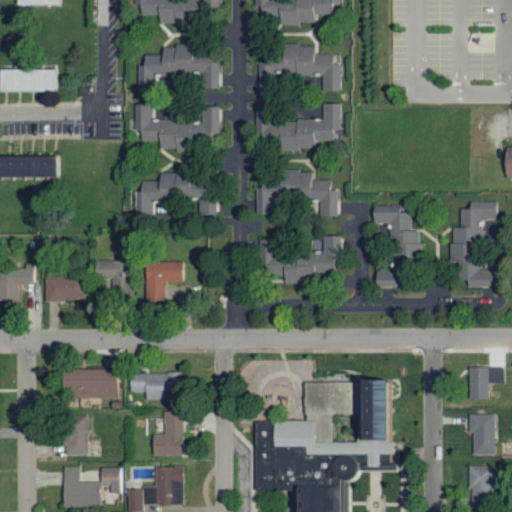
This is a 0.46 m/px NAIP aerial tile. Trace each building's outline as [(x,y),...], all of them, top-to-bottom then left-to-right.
[(151,0),(150,14),(161,15),(160,22),(203,26),(204,12),(221,14),(222,0),(151,0)] [(254,0),(256,16),(277,15),(277,25),(313,23),(313,14),(331,13),(331,4),(340,3),(340,0),(254,0)] [(143,91),(161,90),(160,76),(198,74),(199,89),(222,88),(222,74),(218,74),(218,61),(203,62),(202,44),(168,46),(169,54),(148,55),(149,65),(142,65),(143,91)] [(341,90),(340,64),(332,64),(332,53),(314,54),(314,44),(280,45),(280,52),(264,52),(264,75),(321,74),(322,91),(341,90)] [(62,92),(62,70),(6,70),(6,92),(62,92)] [(277,150),(314,149),(314,140),(333,140),(333,130),(340,130),(340,103),(322,103),(322,119),(277,120),(277,150)] [(200,120),(158,122),(157,104),(140,104),(140,131),(147,130),(147,142),(157,141),(157,150),(190,149),(190,135),(220,134),(219,107),(200,107),(200,120)] [(511,177),(511,146),(502,147),(502,178),(511,177)] [(63,177),(63,157),(6,158),(6,178),(63,177)] [(274,195),(307,195),(307,201),(319,201),(319,216),(337,216),(337,190),(330,190),(330,180),(311,180),(311,170),(272,170),(272,185),(255,185),(255,214),(274,215),(274,195)] [(198,200),(198,215),(216,214),(215,183),(186,184),(186,173),(157,174),(158,181),(139,181),(139,190),(134,190),(135,215),(154,215),(154,201),(198,200)] [(399,288),(400,263),(419,263),(420,231),(410,231),(410,213),(399,212),(399,206),(372,205),(372,223),(392,224),(391,271),(376,270),(375,287),(399,288)] [(322,249),(261,247),(260,275),(281,276),(281,281),(314,282),(314,272),(340,273),(341,236),(323,236),(322,249)] [(120,261),(95,260),(94,280),(105,281),(104,290),(119,291),(120,261)] [(182,261),(144,262),(145,301),(165,301),(165,282),(183,282),(182,261)] [(0,300),(22,300),(23,284),(39,284),(39,265),(1,264),(0,300)] [(492,286),(491,265),(456,266),(457,280),(466,280),(466,287),(492,286)] [(84,300),(84,277),(49,276),(49,299),(84,300)] [(503,367),(467,368),(468,399),(487,399),(486,384),(503,383),(503,367)] [(70,398),(117,398),(117,370),(62,369),(62,391),(70,391),(70,398)] [(145,400),(183,400),(183,373),(130,373),(130,392),(145,392),(145,400)] [(296,511),(349,511),(349,478),(357,475),(359,468),(399,468),(399,438),(389,438),(388,375),(304,376),(305,418),(253,418),(254,489),(296,489),(296,511)] [(182,456),(182,412),(163,412),(163,434),(151,435),(151,456),(182,456)] [(493,414),(469,415),(469,455),(493,455),(493,414)] [(63,456),(86,456),(87,415),(64,415),(63,456)] [(492,466),(468,467),(469,501),(493,500),(492,466)] [(79,467),(62,467),(61,506),(100,507),(100,482),(79,482),(79,467)] [(121,467),(99,468),(100,484),(109,483),(109,493),(122,493),(121,467)] [(155,467),(155,506),(182,505),(182,467),(155,467)] [(155,504),(154,487),(142,487),(143,505),(155,504)] [(142,490),(127,489),(127,511),(142,511),(142,490)]
